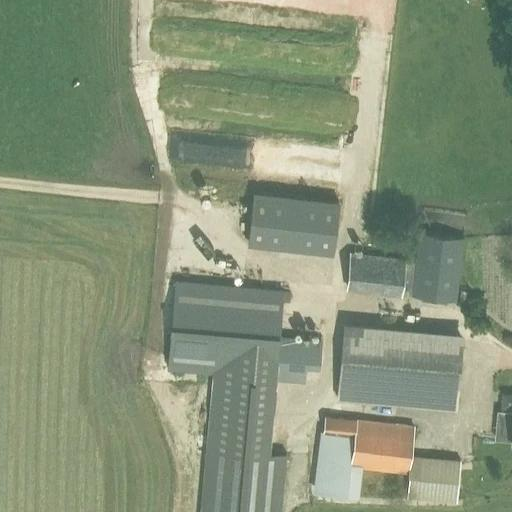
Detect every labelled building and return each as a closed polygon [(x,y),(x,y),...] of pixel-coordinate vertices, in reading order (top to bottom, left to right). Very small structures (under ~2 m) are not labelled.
[(248,243),(334,253),(341,200),(254,190),(248,243)] [(421,232),(413,295),(456,300),(464,237),(421,232)] [(347,290),(402,296),(407,258),(351,250),(347,290)] [(270,451),(276,377),(277,363),(320,366),(322,340),(280,336),(284,290),(175,280),(167,368),(214,372),(208,446),(202,511),(282,511),(287,453),(270,451)] [(461,345),(343,335),(337,399),(456,408),(461,345)] [(509,439),(511,440),(511,439),(511,411),(498,410),(496,437),(510,438),(509,439)] [(416,425),(359,418),(326,415),(324,430),(322,430),(316,491),(361,496),(363,468),(409,473),(416,425)] [(461,459),(412,455),(408,496),(457,500),(461,459)]
